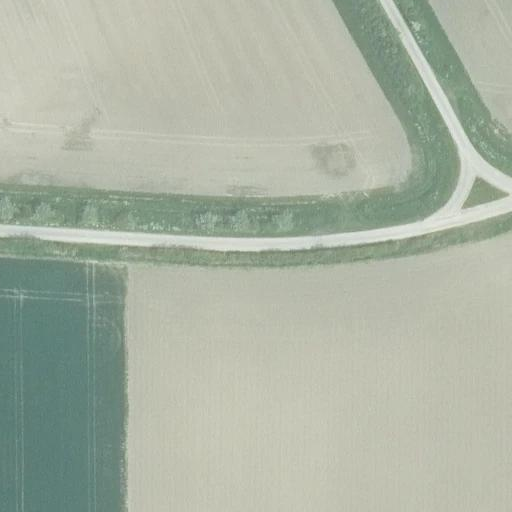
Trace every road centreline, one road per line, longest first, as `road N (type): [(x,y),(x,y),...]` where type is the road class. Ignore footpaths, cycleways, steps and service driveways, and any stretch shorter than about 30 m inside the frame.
road 1 (unclassified): [(0,231),(250,247),(436,227)]
road 2 (unclassified): [(388,0),(470,150)]
